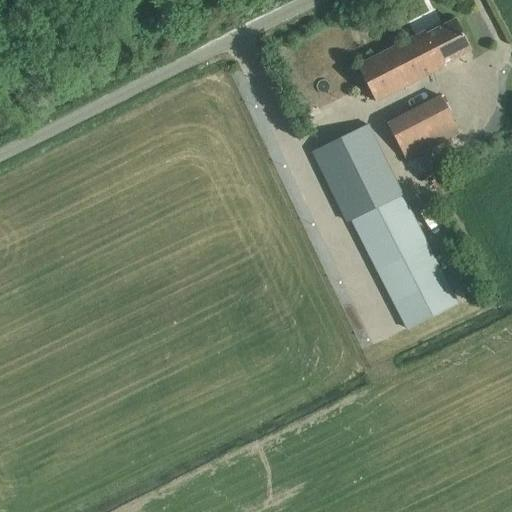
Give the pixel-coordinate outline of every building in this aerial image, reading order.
[(425,32),(415,36),(434,72),(443,67),(442,65),(470,50),(455,20),(426,34),(425,32)] [(434,72),(415,36),(357,66),(375,102),(434,72)] [(440,96),(386,123),(405,161),(459,134),(440,96)] [(344,222),(350,220),(400,195),(366,125),(310,152),(344,222)] [(400,195),(350,220),(406,330),(456,305),(400,195)]
